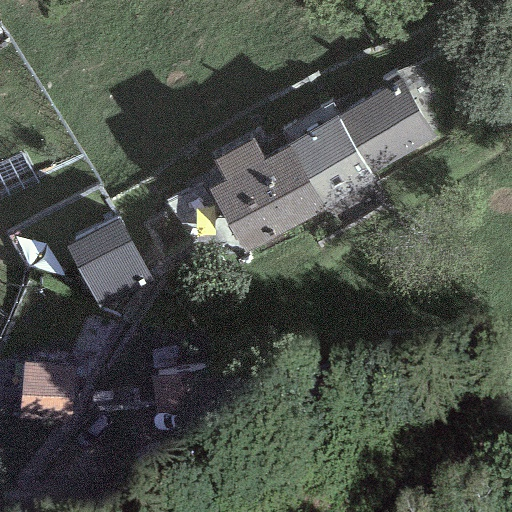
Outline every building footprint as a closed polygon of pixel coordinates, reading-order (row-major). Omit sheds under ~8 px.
[(401,69),(339,105),(375,169),(438,133),(401,69)] [(288,127),(290,129),(327,197),(375,169),(339,105),(336,100),(288,127)] [(254,123),(213,144),(224,164),(207,173),(244,242),(327,197),(290,129),(264,142),(254,123)] [(25,155),(0,176),(0,189),(17,209),(48,183),(25,155)] [(118,203),(65,229),(99,298),(152,273),(118,203)] [(20,359),(22,410),(74,407),(72,357),(20,359)] [(201,360),(149,367),(154,404),(206,398),(201,360)]
